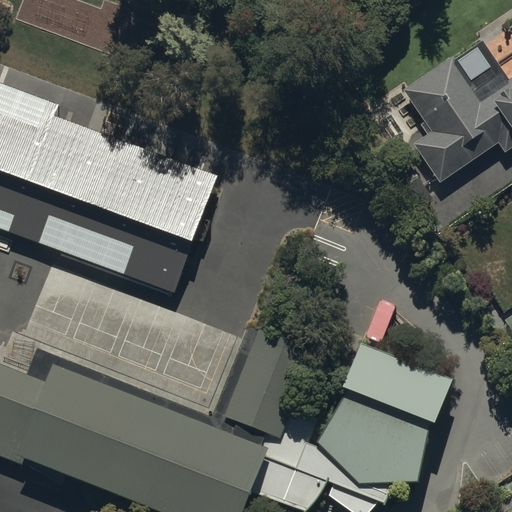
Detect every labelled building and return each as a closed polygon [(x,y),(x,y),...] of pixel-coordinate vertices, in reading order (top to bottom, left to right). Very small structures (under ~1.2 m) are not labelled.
[(325,19),(312,0),(262,0),(292,42),(325,19)] [(511,83),(510,85),(486,49),(455,70),(452,65),(405,97),(433,139),(415,151),(440,190),(499,150),(505,159),(511,153),(511,83)] [(216,180),(0,99),(0,228),(174,293),(216,180)] [(418,214),(432,203),(403,163),(389,173),(418,214)] [(222,419),(278,441),(313,351),(256,329),(222,419)] [(445,371),(348,329),(307,421),(361,466),(420,463),(445,371)] [(0,455),(144,511),(245,511),(268,453),(53,369),(46,389),(0,370),(0,455)]
